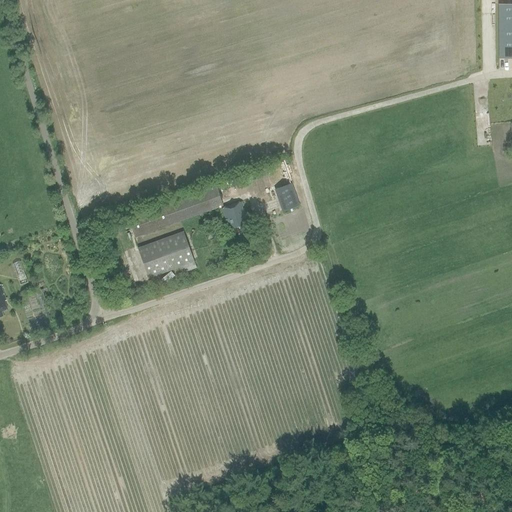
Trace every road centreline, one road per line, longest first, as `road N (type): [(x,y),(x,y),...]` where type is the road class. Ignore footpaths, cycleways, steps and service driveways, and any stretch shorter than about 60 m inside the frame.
road 1 (unclassified): [(104,319),(304,251),(316,225),(296,144),(311,125),(481,77)]
road 2 (unclassified): [(104,319),(2,0)]
road 3 (track): [(338,511),(361,371),(327,254),(310,242)]
